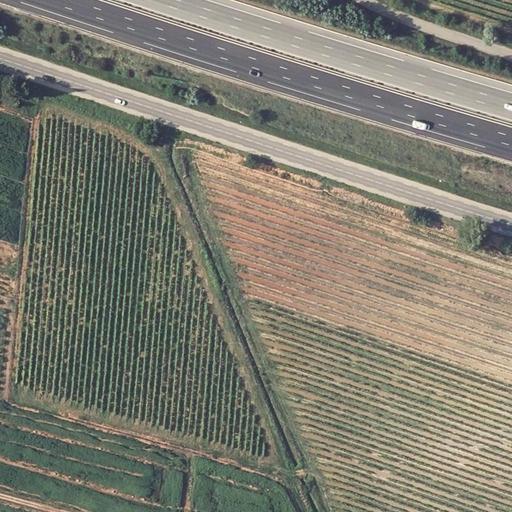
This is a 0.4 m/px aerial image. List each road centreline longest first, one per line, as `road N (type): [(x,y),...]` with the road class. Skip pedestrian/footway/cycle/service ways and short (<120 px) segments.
road 1 (tertiary): [(511,222),(0,58)]
road 2 (motorway): [(67,0),(511,139)]
road 3 (track): [(0,400),(276,471),(312,470),(328,511)]
road 4 (motorway): [(511,105),(178,0)]
road 5 (unclassified): [(362,0),(511,56)]
